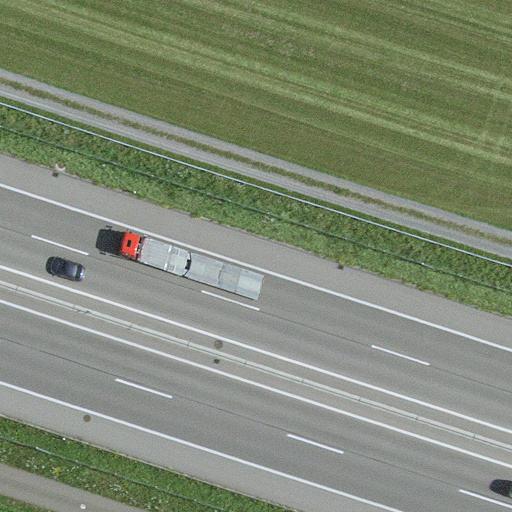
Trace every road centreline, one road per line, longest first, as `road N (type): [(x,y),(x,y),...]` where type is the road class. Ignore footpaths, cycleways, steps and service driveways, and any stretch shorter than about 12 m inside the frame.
road 1 (motorway): [(511,390),(0,222)]
road 2 (track): [(511,245),(0,81)]
road 3 (motorway): [(0,347),(500,511)]
